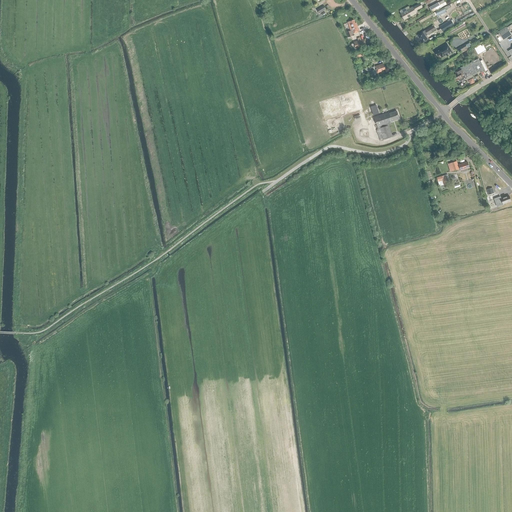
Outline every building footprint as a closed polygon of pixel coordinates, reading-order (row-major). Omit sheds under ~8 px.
[(420,8),(418,4),(401,14),(403,17),(401,18),(403,21),(406,19),(406,18),(407,17),(408,18),(413,15),(413,14),(415,13),(415,11),(420,8)] [(352,33),(358,31),(355,22),(354,23),(352,20),(347,22),(348,25),(349,25),(350,28),(351,31),(346,32),(348,37),(353,35),(352,33)] [(440,27),(443,32),(454,26),(451,20),(440,27)] [(427,35),(436,30),(433,25),(422,32),(423,32),(417,36),(422,43),(427,39),(425,35),(427,34),(427,35)] [(506,27),(498,33),(502,40),(511,35),(506,27)] [(358,41),(354,42),(356,49),(367,46),(365,39),(361,40),(361,41),(358,42),(358,41)] [(437,49),(437,50),(434,52),(437,57),(441,54),(442,56),(445,54),(446,55),(451,52),(446,43),(437,49)] [(475,47),(478,54),(487,50),(484,44),(475,47)] [(367,67),(374,65),(374,66),(373,67),(376,74),(380,72),(380,71),(384,69),(383,65),(382,65),(381,64),(376,66),(376,64),(374,56),(364,59),(367,67)] [(466,79),(484,69),(478,59),(460,68),(458,69),(459,72),(452,76),(455,81),(458,79),(459,81),(460,81),(463,80),(463,79),(463,78),(465,77),(466,79)] [(376,105),(370,107),(373,115),(379,113),(376,105)] [(374,122),(377,128),(391,123),(391,122),(398,119),(396,111),(388,113),(388,112),(374,117),(375,121),(374,122)] [(378,128),(382,140),(391,137),(387,125),(378,128)] [(451,163),(453,171),(460,169),(460,170),(462,170),(462,172),(463,172),(466,171),(467,170),(466,168),(469,168),(467,162),(458,165),(457,166),(457,164),(456,161),(451,163)] [(442,181),(444,186),(449,184),(446,175),(436,178),(438,182),(442,181)] [(494,200),(497,208),(503,206),(502,204),(510,201),(509,196),(501,199),(500,197),(494,200)]
